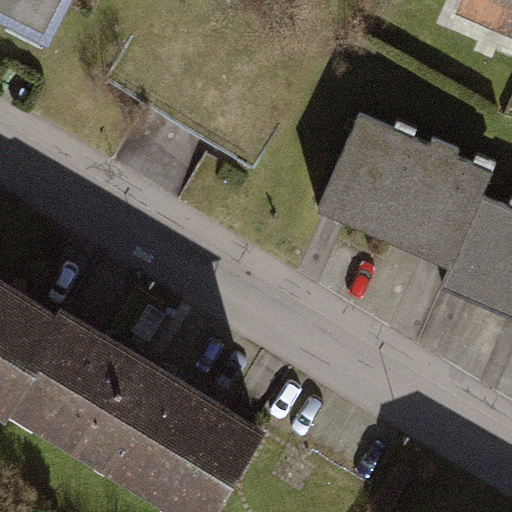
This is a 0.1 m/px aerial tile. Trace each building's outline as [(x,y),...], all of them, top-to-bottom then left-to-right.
[(0,0),(0,3),(48,28),(61,0),(0,0)] [(511,0),(479,0),(511,14),(511,0)] [(347,115),(310,205),(446,259),(473,195),(483,169),(441,153),(444,145),(419,135),(416,143),(347,115)] [(446,259),(437,279),(511,309),(511,211),(473,195),(446,259)] [(0,404),(56,314),(0,279),(0,404)] [(56,314),(0,404),(0,410),(173,511),(206,511),(259,424),(57,307),(56,314)]
